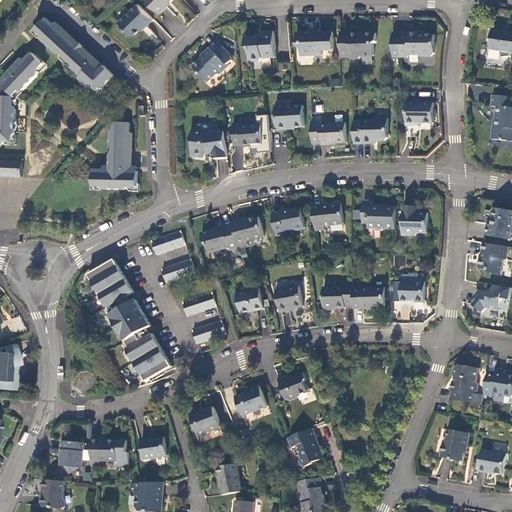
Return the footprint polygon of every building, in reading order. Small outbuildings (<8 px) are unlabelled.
[(172,0),(148,0),(161,14),(168,7),(167,6),(172,0)] [(147,28),(155,20),(140,4),(121,23),(133,35),(136,35),(146,26),(147,28)] [(79,48),(54,25),(48,19),(38,29),(37,30),(44,36),(45,39),(60,52),(63,53),(76,65),(77,69),(85,76),(83,78),(93,87),(94,86),(100,91),(103,88),(106,88),(117,76),(106,66),(102,71),(96,65),(97,64),(82,51),(79,48)] [(79,48),(82,44),(81,43),(59,23),(54,25),(79,48)] [(43,38),(44,36),(37,30),(38,29),(37,28),(33,32),(41,40),(43,38)] [(310,33),(298,34),(299,46),(302,46),(303,57),(324,56),(323,50),(335,50),(334,33),(321,33),(321,30),(310,31),(310,33)] [(511,33),(511,37),(504,35),(503,32),(490,30),(488,43),(491,43),(490,51),(501,53),(502,59),(511,58),(511,54),(511,33)] [(394,57),(401,57),(409,57),(411,55),(421,55),(421,56),(433,56),(436,53),(436,34),(420,34),(421,31),(409,31),(409,32),(394,32),(394,57)] [(277,58),(275,32),(266,32),(266,36),(248,38),(249,48),(251,50),(252,60),(255,62),(262,62),(264,59),(277,58)] [(352,33),(342,34),(343,58),(352,58),(352,59),(360,59),(363,56),(375,56),(375,45),(377,41),(377,33),(352,34),(352,33)] [(207,56),(194,67),(210,83),(218,75),(222,75),(231,67),(229,65),(234,61),(233,56),(220,43),(213,49),(212,48),(205,54),(207,56)] [(85,47),(82,51),(97,64),(96,65),(102,71),(106,66),(85,47)] [(0,144),(6,145),(7,142),(13,142),(14,136),(17,130),(18,108),(16,103),(16,94),(18,95),(24,89),(27,89),(42,73),(42,70),(46,65),(33,53),(0,89),(0,90),(0,123),(1,123),(1,126),(0,125),(0,144)] [(511,105),(511,100),(510,98),(494,97),(493,108),(499,108),(498,128),(494,128),(493,141),(511,142),(511,105)] [(434,104),(407,104),(408,126),(418,127),(420,124),(435,124),(434,104)] [(305,128),(304,107),(276,109),(278,128),(280,130),(289,130),(289,129),(305,128)] [(131,165),(140,165),(140,151),(136,150),(135,149),(134,142),(136,140),(135,138),(135,116),(134,123),(131,123),(131,165)] [(374,122),(355,123),(356,145),(375,144),(375,142),(387,142),(389,139),(388,118),(376,119),(374,122)] [(114,131),(112,138),(112,145),(114,145),(114,152),(112,158),(111,164),(131,165),(131,123),(118,123),(114,122),(114,131)] [(322,122),(312,123),(314,146),(323,145),(323,147),(333,146),(333,145),(347,144),(346,124),(322,125),(322,122)] [(265,145),(263,126),(243,127),(242,124),(234,125),(236,147),(244,147),(244,148),(254,147),(253,146),(265,145)] [(217,160),(229,158),(226,132),(212,137),(211,133),(194,130),(193,139),(194,143),(193,156),(207,158),(207,156),(213,156),(213,158),(217,160)] [(0,176),(23,177),(24,162),(0,160),(0,176)] [(140,168),(95,168),(94,182),(95,183),(104,184),(107,185),(110,186),(124,187),(126,186),(129,184),(139,184),(140,168)] [(385,230),(397,230),(397,208),(382,208),(382,206),(373,206),(373,202),(364,202),(364,212),(364,219),(364,225),(369,225),(369,230),(375,230),(376,232),(383,232),(385,230)] [(324,205),(315,207),(318,231),(326,230),(326,228),(346,225),(344,205),(324,207),(324,205)] [(429,234),(430,214),(421,213),(415,213),(415,207),(404,207),(404,236),(417,237),(420,234),(429,234)] [(285,211),(274,213),(278,236),(289,234),(289,232),(308,228),(303,209),(285,212),(285,211)] [(511,241),(511,236),(511,212),(497,210),(493,212),(492,218),(495,220),(493,226),(488,225),(486,237),(511,241)] [(243,221),(234,223),(235,224),(240,244),(266,237),(261,217),(243,222),(243,221)] [(233,251),(241,249),(240,244),(235,224),(217,229),(218,230),(204,234),(206,241),(208,243),(211,253),(231,247),(233,251)] [(182,231),(153,242),(158,255),(187,245),(182,231)] [(509,260),(511,248),(486,244),(485,254),(486,254),(485,258),(483,261),(482,269),(484,271),(491,272),(494,274),(504,276),(506,263),(509,260)] [(394,256),(393,264),(404,265),(405,257),(394,256)] [(168,283),(197,273),(192,259),(163,270),(168,283)] [(140,334),(153,327),(137,301),(139,300),(125,307),(121,300),(135,293),(116,260),(110,263),(109,262),(106,263),(107,265),(90,275),(113,315),(111,316),(130,348),(128,349),(148,382),(174,367),(154,335),(143,341),(140,334)] [(347,308),(355,307),(354,289),(354,283),(346,284),(346,288),(325,289),(326,309),(327,311),(338,310),(347,310),(347,308)] [(427,283),(403,283),(402,305),(411,306),(411,304),(426,304),(427,283)] [(511,301),(511,293),(511,288),(495,286),(495,290),(492,294),(490,292),(481,291),(476,298),(479,301),(476,307),(485,315),(490,310),(502,312),(504,300),(511,301)] [(305,307),(301,287),(278,291),(282,313),(291,312),(291,310),(305,307)] [(387,287),(354,289),(355,307),(355,310),(363,310),(363,311),(375,311),(375,309),(387,309),(387,287)] [(266,309),(261,289),(250,291),(250,292),(238,294),(243,313),(257,310),(257,311),(266,309)] [(189,316),(218,307),(213,293),(184,303),(189,316)] [(199,345),(214,339),(227,335),(223,321),(194,331),(199,345)] [(16,364),(14,343),(0,345),(0,386),(17,388),(16,372),(6,372),(5,364),(16,364)] [(16,372),(16,364),(5,364),(6,372),(16,372)] [(451,400),(483,405),(485,396),(477,395),(479,385),(477,382),(479,369),(460,366),(456,369),(455,377),(456,379),(454,391),(453,390),(451,400)] [(497,374),(489,373),(485,396),(493,397),(494,393),(503,394),(506,397),(511,398),(511,397),(511,376),(506,375),(506,371),(497,370),(497,374)] [(280,379),(287,400),(291,402),(301,398),(301,396),(310,393),(307,383),(308,381),(305,373),(289,379),(289,376),(280,379)] [(269,407),(261,386),(250,390),(249,393),(238,398),(244,416),(269,407)] [(222,428),(215,408),(201,413),(201,412),(193,415),(200,435),(204,437),(210,434),(210,433),(222,428)] [(319,439),(315,429),(290,438),(294,449),(299,447),(303,458),(301,461),(303,466),(307,468),(315,465),(315,464),(326,460),(322,450),(321,451),(317,440),(319,439)] [(471,435),(450,431),(449,438),(446,441),(443,458),(465,462),(467,447),(469,447),(471,435)] [(169,456),(166,438),(152,440),(152,438),(142,440),(146,460),(169,456)] [(101,440),(92,439),(92,466),(101,466),(101,461),(119,461),(119,466),(130,466),(130,453),(128,453),(128,441),(126,440),(120,440),(119,441),(101,441),(101,440)] [(83,469),(85,443),(62,441),(62,450),(63,450),(62,467),(83,469)] [(507,454),(483,450),(480,470),(504,474),(507,454)] [(223,488),(224,495),(243,492),(238,464),(219,467),(221,479),(220,479),(221,488),(223,488)] [(324,489),(322,479),(300,482),(302,493),(304,492),(306,505),(305,505),(306,511),(327,511),(326,496),(324,497),(323,489),(324,489)] [(64,499),(65,482),(45,480),(42,508),(63,510),(66,507),(67,500),(64,499)] [(164,500),(165,483),(141,483),(138,483),(137,489),(137,494),(139,497),(138,503),(137,503),(137,508),(138,507),(141,511),(146,511),(163,511),(164,504),(161,503),(162,499),(164,500)] [(253,511),(254,502),(237,501),(235,511),(253,511)]
